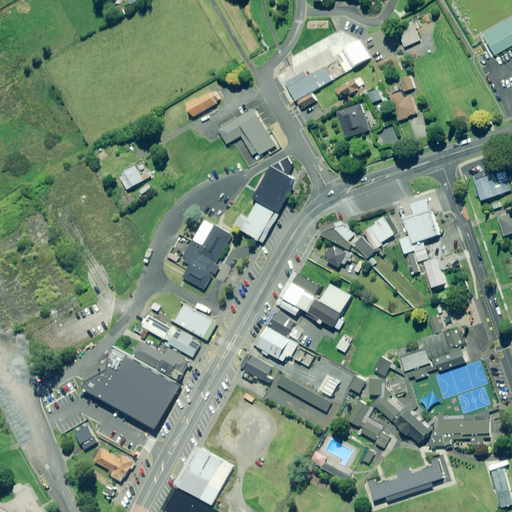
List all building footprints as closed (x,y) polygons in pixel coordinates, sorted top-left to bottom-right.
[(511,18),(485,35),(498,56),(511,47),(511,18)] [(413,20),(396,27),(405,47),(422,40),(413,20)] [(283,80),(297,105),(333,85),(319,60),(283,80)] [(412,74),(401,78),(405,92),(416,88),(412,74)] [(342,88),(349,101),(364,93),(357,80),(342,88)] [(211,85),(181,103),(190,118),(220,100),(211,85)] [(389,103),(382,88),(369,94),(374,104),(383,99),(386,105),(389,103)] [(410,118),(409,117),(419,112),(412,96),(405,99),(402,92),(391,96),(393,102),(391,103),(399,120),(399,122),(410,118)] [(332,110),(342,138),(368,128),(358,101),(332,110)] [(215,130),(224,145),(240,135),(253,156),(272,145),(250,109),(215,130)] [(138,148),(128,156),(135,164),(145,157),(138,148)] [(153,176),(145,162),(121,175),(129,190),(153,176)] [(270,168),(253,199),(278,212),(286,198),(285,197),(294,180),(270,168)] [(511,185),(508,173),(479,183),(487,204),(511,195),(511,185)] [(415,250),(416,252),(427,249),(424,239),(441,234),(428,197),(412,202),(416,213),(404,217),(409,231),(409,230),(414,243),(413,243),(415,250)] [(280,214),(258,202),(249,219),(242,215),(234,228),(263,244),(280,214)] [(511,234),(511,214),(498,219),(504,237),(511,234)] [(363,232),(375,250),(383,244),(382,241),(393,233),(384,215),(374,221),(375,225),(363,232)] [(318,232),(349,251),(351,244),(349,241),(355,236),(340,222),(318,232)] [(232,235),(212,224),(200,245),(193,241),(182,260),(190,264),(182,278),(202,289),(232,235)] [(401,239),(406,254),(415,250),(413,243),(410,236),(401,239)] [(375,251),(362,237),(355,244),(367,258),(375,251)] [(345,249),(331,242),(323,257),(338,264),(345,249)] [(383,249),(378,253),(383,259),(388,255),(383,249)] [(427,249),(416,252),(419,262),(430,258),(427,249)] [(414,252),(406,256),(413,275),(422,272),(414,252)] [(447,283),(439,257),(426,262),(434,287),(447,283)] [(374,258),(369,261),(373,266),(378,263),(374,258)] [(318,286),(295,272),(281,297),(334,328),(353,296),(329,281),(319,297),(313,294),(318,286)] [(298,309),(281,299),(277,305),(295,315),(298,309)] [(214,317),(183,300),(171,321),(202,338),(214,317)] [(293,320),(275,309),(266,323),(285,334),(293,320)] [(169,324),(146,312),(139,325),(162,337),(169,324)] [(400,355),(409,380),(465,362),(453,326),(445,329),(439,312),(427,315),(433,333),(420,337),(423,347),(400,355)] [(289,338),(266,324),(254,344),(277,358),(289,338)] [(199,340),(174,327),(166,343),(190,356),(199,340)] [(353,339),(345,334),(337,348),(346,353),(353,339)] [(186,357),(167,347),(165,350),(139,336),(131,351),(157,366),(155,368),(174,378),(186,357)] [(272,364),(251,352),(241,368),(262,380),(272,364)] [(392,359),(381,353),(373,369),(384,374),(392,359)] [(154,430),(180,386),(126,355),(116,373),(108,368),(84,381),(82,388),(154,430)] [(329,398),(284,371),(277,382),(322,409),(329,398)] [(366,379),(356,374),(348,390),(357,395),(366,379)] [(381,377),(369,377),(369,394),(381,394),(381,377)] [(255,399),(246,393),(244,397),(252,403),(255,399)] [(401,415),(382,398),(374,407),(393,424),(401,415)] [(370,406),(359,400),(346,421),(357,428),(370,406)] [(405,411),(393,424),(418,446),(429,433),(405,411)] [(489,420),(437,420),(436,440),(489,440),(489,420)] [(379,428),(366,421),(359,435),(372,442),(379,428)] [(81,446),(95,439),(85,422),(72,429),(81,446)] [(389,436),(380,431),(373,443),(382,448),(389,436)] [(120,457),(100,443),(91,456),(111,469),(109,471),(117,477),(119,475),(120,476),(129,462),(128,461),(130,458),(122,453),(120,457)] [(198,446),(177,485),(210,502),(230,463),(198,446)] [(374,452),(368,449),(361,462),(366,465),(374,452)] [(316,450),(311,459),(322,466),(327,457),(316,450)] [(352,476),(327,462),(324,467),(348,481),(352,476)] [(218,511),(177,489),(165,511),(167,511),(218,511)]
